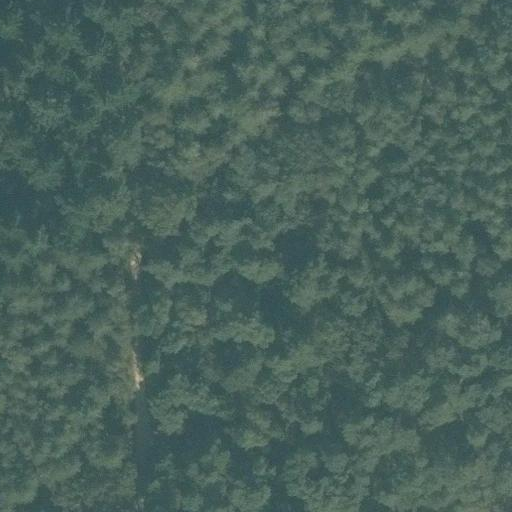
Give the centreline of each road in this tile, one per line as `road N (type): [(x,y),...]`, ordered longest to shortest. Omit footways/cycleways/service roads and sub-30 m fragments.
road 1 (track): [(511,265),(139,449)]
road 2 (track): [(511,12),(137,189)]
road 3 (track): [(136,511),(137,189)]
road 4 (track): [(137,189),(133,0)]
road 5 (track): [(137,189),(0,261)]
